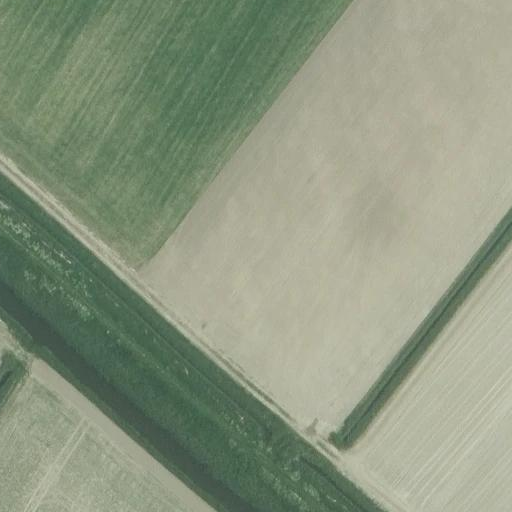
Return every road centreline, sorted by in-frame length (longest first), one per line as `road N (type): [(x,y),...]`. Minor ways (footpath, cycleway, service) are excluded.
road 1 (track): [(0,162),(325,452),(371,475),(415,511)]
road 2 (track): [(0,238),(314,511)]
